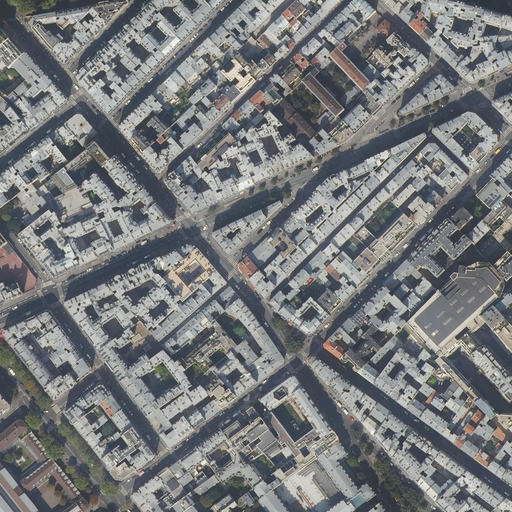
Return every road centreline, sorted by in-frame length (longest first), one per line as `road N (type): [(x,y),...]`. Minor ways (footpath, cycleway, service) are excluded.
road 1 (residential): [(260,307),(431,136),(474,179)]
road 2 (residential): [(154,184),(347,0)]
road 3 (residential): [(312,346),(511,494)]
road 4 (residential): [(312,346),(474,179)]
road 5 (residential): [(236,0),(105,128)]
road 6 (residential): [(473,98),(437,62),(360,151)]
road 7 (residential): [(432,510),(316,389)]
road 8 (residential): [(167,458),(295,362)]
road 9 (residential): [(192,228),(51,294)]
road 10 (residential): [(316,389),(399,511)]
road 11 (residential): [(360,151),(473,98)]
